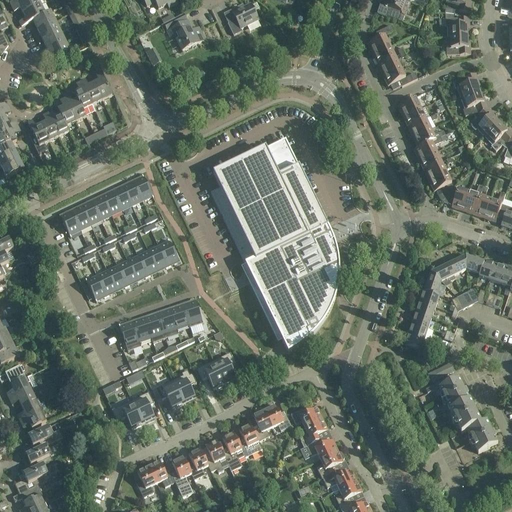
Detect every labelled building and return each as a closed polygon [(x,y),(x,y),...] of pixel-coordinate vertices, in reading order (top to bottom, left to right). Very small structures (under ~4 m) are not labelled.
[(9,4),(11,8),(28,0),(15,0),(16,1),(9,4)] [(28,0),(11,8),(13,13),(20,10),(22,15),(40,7),(36,0),(28,0)] [(142,0),(146,8),(154,4),(158,10),(167,6),(168,9),(178,4),(175,0),(142,0)] [(398,0),(384,0),(382,7),(389,9),(386,18),(402,24),(404,17),(400,16),(405,2),(398,0)] [(469,7),(470,0),(450,0),(450,3),(447,2),(446,9),(455,11),(469,15),(471,8),(469,7)] [(63,7),(68,17),(73,15),(68,5),(63,7)] [(236,22),(228,26),(233,38),(242,33),(241,30),(258,22),(251,5),(238,11),(237,8),(231,11),(236,22)] [(33,22),(45,17),(45,16),(40,7),(22,15),(25,20),(18,24),(21,29),(33,23),(33,22)] [(5,51),(8,46),(2,33),(7,30),(0,14),(0,48),(4,51),(5,51)] [(33,23),(38,32),(55,24),(50,14),(45,16),(45,17),(33,22),(33,23)] [(77,25),(73,15),(68,17),(73,27),(77,25)] [(469,20),(454,20),(445,20),(445,28),(448,27),(448,39),(467,38),(467,27),(469,27),(469,20)] [(187,22),(167,33),(172,42),(175,40),(182,53),(205,41),(198,28),(192,32),(187,22)] [(60,34),(55,24),(38,32),(42,42),(60,34)] [(73,27),(78,37),(82,35),(77,25),(73,27)] [(376,35),(379,40),(367,46),(372,57),(390,48),(385,39),(394,34),(391,27),(376,35)] [(42,42),(47,52),(65,43),(60,34),(42,42)] [(83,47),(87,45),(82,35),(78,37),(83,47)] [(448,50),(446,50),(446,57),(470,56),(470,49),(467,49),(467,38),(448,39),(448,50)] [(52,62),(69,53),(65,43),(47,52),(52,62)] [(372,57),(377,67),(395,59),(390,48),(372,57)] [(398,52),(402,60),(406,58),(402,50),(398,52)] [(154,67),(161,63),(154,51),(147,54),(154,67)] [(237,63),(240,70),(247,66),(244,59),(237,63)] [(395,59),(377,67),(382,78),(400,69),(395,59)] [(402,89),(418,81),(415,75),(410,78),(405,79),(400,69),(382,78),(387,88),(399,83),(402,89)] [(98,82),(93,85),(102,102),(111,98),(100,74),(95,76),(98,82)] [(475,75),(452,84),(455,90),(457,90),(461,100),(479,94),(475,83),(478,82),(475,75)] [(92,107),(102,102),(93,85),(88,87),(84,81),(80,83),(92,107)] [(82,112),(85,118),(95,113),(92,107),(80,83),(75,86),(78,92),(73,94),(76,102),(77,102),(82,112)] [(461,100),(465,110),(462,111),(465,118),(473,115),(474,118),(488,110),(487,110),(485,103),(483,104),(479,94),(461,100)] [(397,108),(403,120),(420,111),(417,104),(426,100),(424,95),(397,108)] [(85,119),(85,118),(82,112),(77,102),(76,102),(71,104),(68,98),(64,100),(75,124),(85,119)] [(59,117),(65,129),(66,128),(75,124),(64,100),(59,102),(62,109),(57,111),(59,117)] [(0,112),(0,125),(6,122),(4,117),(10,114),(8,109),(0,112)] [(470,127),(475,132),(477,130),(485,138),(499,125),(491,117),(492,115),(488,110),(474,118),(476,120),(470,127)] [(425,121),(420,111),(403,120),(408,130),(425,121)] [(69,134),(66,128),(65,129),(59,117),(54,119),(51,113),(47,115),(58,139),(69,134)] [(45,124),(40,126),(49,144),(58,139),(47,115),(42,117),(45,124)] [(425,121),(408,130),(413,140),(430,131),(435,129),(432,123),(430,119),(425,121)] [(0,137),(17,129),(15,124),(9,128),(6,122),(0,125),(0,137)] [(45,146),(49,144),(40,126),(35,129),(31,122),(27,125),(32,135),(28,137),(38,157),(48,152),(45,146)] [(490,148),(495,153),(502,147),(504,149),(511,138),(511,135),(508,131),(506,133),(499,125),(485,138),(492,146),(490,148)] [(0,149),(10,144),(16,142),(13,137),(20,134),(17,129),(0,137),(0,149)] [(418,150),(440,139),(445,137),(443,132),(433,137),(430,131),(413,140),(417,150),(418,150)] [(417,150),(413,152),(419,163),(436,154),(433,148),(442,143),(440,139),(418,150),(417,150)] [(221,189),(212,194),(241,253),(243,259),(246,264),(246,265),(247,266),(253,279),(249,281),(279,344),(284,342),(287,349),(289,353),(296,349),(303,344),(310,337),(317,331),(321,326),(326,318),(330,311),(332,305),(335,297),(337,288),(338,280),(339,273),(338,264),(337,256),(335,249),(333,241),(328,243),(327,239),(328,239),(328,238),(329,238),(329,237),(329,236),(328,235),(327,234),(326,234),(325,234),(325,235),(322,230),(327,228),(297,167),(293,168),(280,143),(264,150),(214,175),(221,189)] [(0,160),(15,153),(10,144),(0,149),(0,160)] [(0,160),(0,167),(1,171),(19,162),(15,153),(0,160)] [(419,163),(424,173),(441,164),(436,154),(419,163)] [(1,171),(6,180),(23,171),(19,162),(1,171)] [(446,174),(441,164),(424,173),(428,183),(446,174)] [(441,203),(453,189),(446,174),(428,183),(434,194),(436,193),(441,203)] [(143,179),(133,184),(142,203),(152,198),(153,200),(143,177),(142,177),(143,179)] [(133,184),(122,189),(132,208),(142,203),(133,184)] [(473,217),(480,198),(482,194),(481,194),(483,189),(479,188),(476,197),(469,194),(463,213),(473,217)] [(122,189),(112,194),(121,213),(132,208),(122,189)] [(469,194),(453,189),(441,203),(452,207),(451,209),(463,213),(469,194)] [(112,194),(102,199),(111,218),(121,213),(112,194)] [(500,194),(497,204),(490,202),(484,220),(495,224),(501,206),(505,196),(500,194)] [(490,202),(480,198),(473,217),(484,220),(490,202)] [(102,199),(92,204),(101,223),(111,218),(102,199)] [(92,204),(81,208),(91,228),(101,223),(92,204)] [(511,210),(501,206),(495,224),(501,226),(500,228),(511,232),(511,228),(511,210)] [(81,208),(71,213),(80,233),(91,228),(81,208)] [(71,213),(60,219),(64,225),(71,240),(71,239),(71,238),(80,233),(71,213)] [(0,257),(4,256),(10,253),(18,249),(17,247),(12,249),(8,242),(0,245),(0,257)] [(168,244),(158,248),(168,268),(178,263),(175,256),(168,242),(168,244)] [(158,248),(148,253),(158,273),(168,268),(158,248)] [(0,269),(14,263),(10,253),(4,256),(0,257),(0,269)] [(148,253),(138,258),(147,278),(158,273),(148,253)] [(138,258),(128,263),(137,282),(147,278),(138,258)] [(466,271),(465,258),(448,267),(453,278),(466,271)] [(483,264),(465,258),(466,271),(479,276),(480,276),(484,264),(483,264)] [(495,266),(484,262),(483,264),(484,264),(480,276),(479,276),(478,278),(490,282),(495,266)] [(128,263),(117,268),(127,287),(137,282),(128,263)] [(501,268),(495,266),(490,282),(500,286),(507,266),(503,264),(501,268)] [(507,266),(500,286),(506,288),(505,291),(509,293),(511,289),(511,290),(511,287),(511,271),(510,271),(511,268),(507,266)] [(453,278),(448,267),(430,275),(441,284),(446,281),(446,283),(450,284),(455,281),(453,278)] [(117,268),(107,273),(116,292),(127,287),(117,268)] [(107,273),(97,278),(106,297),(111,295),(116,292),(107,273)] [(430,275),(424,293),(436,297),(441,284),(430,275)] [(86,281),(85,282),(96,304),(97,304),(96,302),(106,297),(97,278),(87,283),(86,281)] [(467,293),(473,305),(478,303),(478,300),(478,299),(478,300),(473,290),(467,293)] [(419,303),(435,309),(439,298),(436,297),(424,293),(422,292),(419,303)] [(480,292),(478,299),(478,300),(478,303),(482,305),(486,294),(480,292)] [(467,293),(462,296),(468,308),(473,305),(467,293)] [(486,306),(493,308),(496,298),(497,297),(489,295),(486,306)] [(457,299),(463,311),(468,308),(462,296),(457,299)] [(502,299),(497,297),(496,298),(493,308),(499,310),(502,299)] [(452,303),(453,303),(458,313),(463,311),(457,299),(452,301),(452,303)] [(195,303),(182,307),(190,330),(203,325),(198,311),(195,303)] [(415,314),(431,320),(435,309),(419,303),(415,314)] [(453,313),(453,315),(457,316),(458,314),(458,313),(453,303),(452,303),(455,308),(451,307),(449,312),(453,313)] [(182,307),(170,311),(178,336),(179,336),(177,332),(189,328),(189,330),(190,330),(182,307)] [(170,311),(157,316),(166,341),(178,336),(170,311)] [(411,325),(427,331),(431,320),(415,314),(411,325)] [(157,316),(145,320),(153,345),(166,341),(157,316)] [(145,320),(132,324),(141,349),(139,344),(151,340),(153,345),(145,320)] [(119,327),(128,354),(141,349),(132,324),(120,328),(119,327)] [(424,342),(427,332),(427,331),(411,325),(408,336),(424,342)] [(4,331),(0,333),(0,344),(10,340),(5,330),(3,331),(4,331)] [(420,352),(421,349),(424,342),(408,336),(404,347),(420,352)] [(0,355),(14,349),(10,340),(0,344),(0,355)] [(0,367),(19,358),(14,349),(0,355),(0,367)] [(230,355),(213,363),(225,387),(236,381),(230,369),(235,366),(230,355)] [(17,365),(19,369),(22,368),(28,365),(26,361),(17,365)] [(134,363),(129,366),(132,373),(138,371),(135,365),(134,363)] [(213,363),(197,371),(202,382),(207,380),(213,392),(225,387),(213,363)] [(431,384),(454,373),(450,364),(427,376),(431,384)] [(8,382),(10,387),(25,380),(23,375),(24,374),(22,368),(19,369),(0,378),(0,382),(1,385),(8,382)] [(54,379),(50,372),(42,376),(45,383),(54,379)] [(183,378),(172,383),(184,406),(195,401),(189,389),(196,385),(192,376),(190,377),(187,373),(182,375),(183,378)] [(478,455),(497,446),(493,437),(497,435),(494,430),(490,432),(486,422),(480,425),(477,418),(480,416),(478,411),(474,413),(465,395),(469,394),(466,387),(462,389),(458,380),(456,376),(426,391),(428,395),(439,390),(461,435),(467,432),(478,455)] [(6,396),(10,402),(33,391),(32,389),(37,387),(31,377),(25,380),(10,387),(13,392),(6,396)] [(122,388),(119,383),(113,387),(115,391),(122,388)] [(172,383),(156,391),(161,402),(167,399),(172,412),(184,406),(172,383)] [(10,402),(12,407),(19,404),(21,409),(36,402),(33,396),(35,396),(33,391),(10,402)] [(149,395),(132,403),(143,426),(154,421),(148,408),(154,406),(149,395)] [(24,414),(17,417),(20,423),(43,412),(46,410),(43,405),(41,406),(38,401),(36,402),(21,409),(24,414)] [(288,402),(280,406),(284,414),(288,402)] [(132,403),(112,412),(117,423),(126,419),(132,431),(143,426),(132,403)] [(280,420),(274,407),(263,412),(272,430),(277,427),(280,434),(291,429),(285,417),(280,420)] [(304,430),(322,421),(317,410),(304,416),(302,411),(291,416),(296,427),(301,424),(304,430)] [(46,417),(43,412),(20,423),(23,429),(29,426),(32,431),(47,424),(44,418),(46,417)] [(267,432),(272,430),(263,412),(252,418),(259,430),(253,433),(258,444),(270,438),(267,432)] [(434,412),(428,415),(431,422),(437,419),(434,412)] [(322,421),(304,430),(307,436),(299,440),(304,450),(306,449),(317,443),(320,442),(318,436),(327,432),(322,421)] [(261,451),(258,444),(253,433),(249,426),(238,432),(244,444),(239,447),(244,458),(245,459),(261,451)] [(26,458),(46,448),(49,447),(63,440),(58,431),(51,435),(48,429),(28,438),(33,448),(23,452),(23,453),(26,458)] [(228,434),(221,437),(222,439),(222,440),(228,452),(222,455),(229,468),(231,473),(243,468),(239,460),(244,458),(239,447),(233,434),(229,436),(228,434)] [(224,471),(229,468),(222,455),(216,442),(205,448),(211,461),(205,463),(208,468),(211,474),(216,471),(218,475),(224,472),(224,471)] [(317,443),(306,449),(311,459),(317,456),(320,462),(337,453),(332,442),(320,448),(317,443)] [(26,458),(30,467),(21,471),(23,477),(43,467),(44,467),(53,463),(50,458),(53,456),(49,447),(46,448),(26,458)] [(194,469),(188,471),(191,477),(194,483),(206,477),(203,471),(208,468),(205,463),(199,451),(188,456),(194,469)] [(323,480),(333,475),(330,470),(343,464),(342,462),(343,462),(344,460),(343,458),(342,456),(341,455),(339,454),(338,454),(337,453),(320,462),(322,467),(317,469),(322,481),(323,480)] [(182,459),(171,464),(177,477),(173,479),(175,484),(182,500),(194,494),(186,479),(191,477),(188,471),(182,459)] [(165,489),(175,484),(173,479),(170,473),(164,476),(158,463),(148,468),(156,486),(162,483),(165,489)] [(29,491),(38,487),(50,481),(44,467),(43,467),(23,477),(25,481),(14,486),(16,491),(26,486),(29,491)] [(151,489),(156,486),(148,468),(136,473),(141,482),(136,485),(143,500),(154,495),(151,489)] [(339,492),(356,483),(351,472),(347,474),(339,478),(337,473),(333,475),(323,480),(327,491),(330,489),(333,495),(339,492)] [(268,484),(271,490),(277,487),(274,481),(268,484)] [(362,494),(356,483),(339,492),(341,497),(336,499),(341,511),(352,505),(350,500),(362,494)] [(16,491),(19,496),(12,499),(15,504),(22,501),(24,505),(41,497),(41,498),(43,497),(38,487),(29,491),(26,486),(16,491)] [(254,486),(250,488),(249,493),(253,495),(257,493),(258,489),(254,486)] [(119,492),(116,499),(123,501),(125,494),(119,492)] [(20,511),(33,511),(45,506),(41,498),(41,497),(24,505),(26,510),(20,511)] [(58,503),(61,510),(69,506),(65,499),(58,503)] [(226,503),(230,510),(237,506),(233,499),(226,503)] [(0,511),(2,511),(9,508),(6,502),(0,505),(0,511)]
